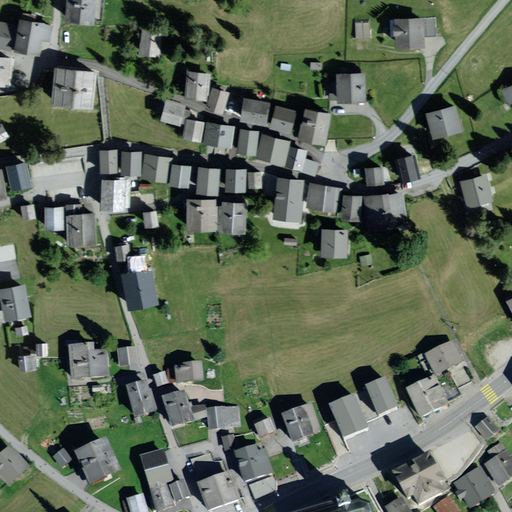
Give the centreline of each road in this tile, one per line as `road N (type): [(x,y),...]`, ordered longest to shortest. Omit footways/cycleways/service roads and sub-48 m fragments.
road 1 (residential): [(334,170),(277,130),(87,64),(42,58)]
road 2 (residential): [(100,212),(198,511)]
road 3 (primary): [(511,377),(436,432),(274,511)]
road 4 (residential): [(503,0),(392,131),(334,170)]
road 5 (residential): [(511,140),(401,187),(346,185),(334,170)]
road 6 (residential): [(334,170),(309,180),(196,157)]
road 7 (residential): [(0,426),(114,511)]
road 8 (residential): [(196,157),(191,193),(100,212)]
